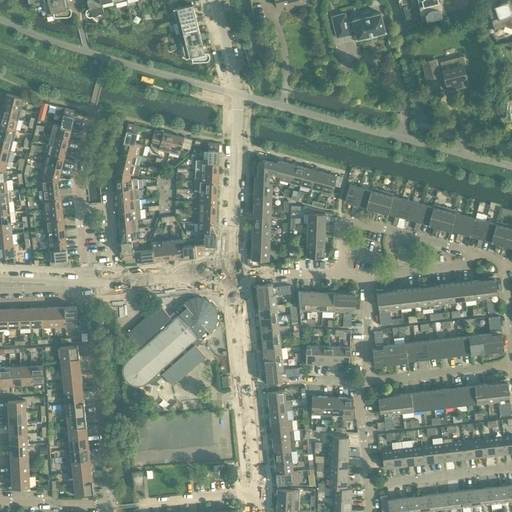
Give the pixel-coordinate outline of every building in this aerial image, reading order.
[(64,0),(48,0),(44,1),(47,14),(53,12),(54,18),(67,17),(68,17),(69,17),(69,16),(70,16),(71,15),(71,14),(71,13),(72,12),(71,12),(71,11),(71,10),(70,9),(69,8),(68,8),(66,8),(64,0)] [(102,6),(100,0),(86,0),(89,8),(88,9),(87,10),(86,10),(86,11),(85,12),(85,13),(86,14),(86,15),(87,16),(88,17),(89,17),(90,17),(91,17),(92,17),(103,11),(102,6)] [(419,6),(423,21),(446,15),(444,9),(443,9),(441,1),(419,6)] [(505,26),(511,28),(511,15),(507,2),(500,4),(500,6),(495,8),(494,5),(486,8),(494,30),(505,26)] [(173,9),(176,21),(196,17),(193,4),(173,9)] [(345,14),(331,17),(337,38),(350,35),(349,31),(354,30),(357,39),(366,37),(366,38),(376,35),(376,34),(385,32),(381,13),(371,16),(370,12),(361,15),(361,18),(352,21),(347,22),(345,14)] [(176,21),(179,34),(199,29),(197,21),(203,20),(202,15),(196,17),(176,21)] [(179,34),(182,46),(202,41),(199,29),(179,34)] [(202,41),(182,46),(185,59),(191,57),(192,62),(206,62),(207,62),(208,61),(209,60),(209,59),(210,59),(210,58),(210,57),(210,56),(210,55),(209,55),(209,54),(208,53),(207,53),(206,53),(205,53),(202,41)] [(436,60),(422,63),(426,80),(439,76),(440,81),(445,80),(446,85),(447,90),(468,85),(463,65),(454,67),(453,62),(440,65),(442,70),(439,71),(436,60)] [(6,93),(3,105),(20,109),(23,98),(6,93)] [(41,108),(38,119),(43,120),(46,109),(45,109),(46,104),(46,103),(42,102),(41,108)] [(3,105),(1,115),(18,119),(20,109),(3,105)] [(65,108),(60,125),(71,128),(75,111),(65,108)] [(1,115),(0,117),(0,126),(15,130),(18,119),(1,115)] [(54,123),(51,134),(69,138),(71,128),(60,125),(54,123)] [(128,124),(124,141),(134,144),(135,143),(139,126),(128,124)] [(0,126),(0,137),(13,140),(15,130),(0,126)] [(154,130),(152,140),(160,143),(159,150),(169,152),(173,135),(163,132),(154,130)] [(51,134),(49,144),(66,148),(69,138),(51,134)] [(173,135),(169,152),(179,155),(183,142),(191,144),(192,139),(184,137),(173,135)] [(0,137),(0,148),(10,151),(13,140),(0,137)] [(124,141),(121,151),(139,155),(143,156),(145,146),(135,143),(134,144),(124,141)] [(207,161),(219,162),(219,144),(208,143),(207,161)] [(49,144),(46,153),(64,158),(66,148),(49,144)] [(0,148),(0,159),(7,161),(10,151),(0,148)] [(121,151),(119,161),(136,165),(139,155),(121,151)] [(46,153),(44,163),(61,168),(64,158),(46,153)] [(263,159),(260,161),(262,162),(271,175),(273,173),(280,175),(284,162),(277,160),(277,162),(266,159),(263,159)] [(196,160),(195,171),(200,171),(218,172),(219,162),(207,161),(196,160)] [(119,161),(116,171),(122,173),(122,176),(122,179),(130,179),(130,176),(130,175),(134,175),(138,176),(140,166),(136,165),(119,161)] [(255,177),(254,184),(268,184),(269,176),(271,175),(262,162),(260,161),(258,162),(258,165),(257,177),(255,177)] [(280,175),(279,179),(290,182),(295,165),(284,162),(280,175)] [(44,163),(41,173),(59,178),(61,168),(44,163)] [(295,165),(290,182),(300,184),(305,167),(295,165)] [(305,167),(300,184),(311,187),(315,170),(305,167)] [(315,170),(311,187),(321,190),(326,173),(315,170)] [(195,171),(195,181),(200,181),(218,182),(218,172),(200,171),(195,171)] [(41,180),(42,190),(60,188),(59,178),(41,173),(41,180)] [(322,190),(321,193),(331,196),(332,193),(337,176),(326,173),(321,190),(322,190)] [(115,180),(116,191),(138,189),(138,179),(133,178),(120,180),(115,180)] [(195,181),(194,191),(199,192),(217,192),(218,182),(200,181),(195,181)] [(254,184),(254,194),(272,195),(272,184),(268,184),(254,184)] [(356,205),(360,187),(349,184),(345,202),(353,204),(356,205)] [(371,190),(370,190),(360,187),(356,205),(358,205),(366,208),(371,190)] [(371,190),(366,208),(371,209),(380,211),(387,213),(392,196),(393,193),(371,187),(370,190),(371,190)] [(42,190),(43,200),(61,198),(60,188),(42,190)] [(116,191),(117,201),(139,199),(138,189),(116,191)] [(0,191),(0,202),(8,202),(12,201),(11,190),(7,191),(0,191)] [(199,192),(199,202),(217,203),(217,192),(199,192)] [(254,194),(253,205),(271,206),(272,195),(254,194)] [(402,199),(392,196),(387,213),(395,215),(397,216),(402,199)] [(43,200),(44,210),(62,208),(61,198),(43,200)] [(117,201),(118,211),(140,209),(139,199),(117,201)] [(408,219),(412,201),(402,199),(397,216),(400,217),(408,219)] [(418,222),(423,204),(412,201),(408,219),(416,221),(418,222)] [(0,202),(0,213),(10,212),(8,202),(0,202)] [(199,202),(198,212),(216,213),(217,203),(199,202)] [(433,207),(423,204),(418,222),(420,222),(429,224),(433,207)] [(444,229),(450,230),(454,213),(455,210),(445,207),(434,204),(433,207),(429,224),(434,226),(444,229)] [(253,205),(253,216),(271,217),(271,206),(253,205)] [(44,210),(45,221),(63,219),(62,208),(44,210)] [(140,209),(118,211),(119,221),(137,220),(141,219),(140,209)] [(380,211),(371,209),(370,212),(375,213),(373,219),(374,219),(375,220),(377,214),(379,214),(380,211)] [(0,213),(0,224),(11,223),(10,212),(0,213)] [(198,212),(198,222),(216,223),(216,213),(198,212)] [(308,213),(307,224),(325,225),(325,214),(308,213)] [(465,216),(454,213),(450,230),(458,232),(460,233),(465,216)] [(253,216),(253,227),(270,227),(271,217),(253,216)] [(470,236),(475,218),(465,216),(460,233),(462,234),(470,236)] [(470,236),(479,238),(481,239),(485,221),(475,218),(470,236)] [(45,221),(46,231),(64,229),(63,219),(45,221)] [(137,220),(119,221),(120,231),(138,230),(138,232),(144,231),(143,227),(137,228),(137,220)] [(483,239),(491,241),(496,224),(485,221),(481,239),(483,239)] [(507,246),(511,246),(511,225),(507,224),(496,221),(496,224),(491,241),(496,243),(505,245),(507,246)] [(192,231),(192,235),(198,235),(198,233),(204,233),(216,233),(216,223),(198,222),(198,231),(192,231)] [(0,224),(0,235),(12,234),(11,223),(0,224)] [(307,224),(307,235),(325,236),(325,225),(307,224)] [(444,229),(434,226),(433,229),(437,230),(436,236),(437,236),(438,237),(439,230),(444,232),(444,229)] [(253,227),(252,237),(270,238),(270,227),(253,227)] [(46,231),(47,241),(65,239),(64,229),(46,231)] [(138,230),(120,231),(120,242),(132,241),(138,241),(139,241),(138,239),(138,232),(138,230)] [(204,244),(201,244),(201,250),(215,251),(216,233),(204,233),(204,244)] [(0,235),(0,245),(13,245),(12,234),(0,235)] [(307,235),(307,246),(324,246),(325,236),(307,235)] [(252,237),(252,248),(269,249),(270,238),(252,237)] [(47,241),(49,251),(66,249),(65,239),(47,241)] [(183,239),(172,240),(174,258),(184,257),(183,246),(184,246),(183,239)] [(172,240),(162,241),(164,259),(174,258),(172,240)] [(132,241),(120,242),(122,259),(125,259),(125,263),(130,263),(136,262),(136,258),(135,251),(132,251),(132,241)] [(162,241),(151,243),(152,249),(153,249),(154,260),(164,259),(162,241)] [(502,247),(504,248),(505,245),(496,243),(496,246),(500,247),(498,253),(499,253),(500,253),(502,247)] [(184,246),(183,246),(184,257),(202,255),(201,250),(201,244),(184,246)] [(13,245),(0,245),(0,257),(6,257),(6,264),(15,265),(13,245)] [(324,246),(307,246),(306,257),(324,257),(324,246)] [(252,248),(251,259),(269,260),(269,249),(252,248)] [(49,251),(50,262),(50,266),(71,267),(70,259),(68,259),(66,249),(49,251)] [(152,249),(135,251),(136,258),(136,262),(154,260),(153,249),(152,249)] [(483,280),(473,281),(475,299),(486,297),(487,305),(491,304),(494,304),(498,304),(498,299),(495,299),(495,294),(497,294),(495,278),(495,276),(488,277),(488,279),(485,279),(485,277),(483,277),(483,280)] [(473,281),(463,282),(465,300),(465,306),(476,305),(475,299),(473,281)] [(463,282),(452,283),(454,301),(465,300),(463,282)] [(259,307),(276,305),(275,295),(281,294),(280,286),(273,287),(272,283),(256,285),(254,286),(254,292),(257,292),(257,295),(255,295),(255,298),(258,298),(259,307)] [(452,283),(441,285),(443,302),(444,302),(454,301),(452,283)] [(426,284),(419,285),(419,287),(420,287),(422,305),(422,309),(444,306),(444,302),(443,302),(441,285),(432,286),(431,284),(429,284),(429,286),(426,286),(426,284)] [(419,287),(409,288),(411,306),(422,305),(420,287),(419,287)] [(409,288),(398,290),(400,307),(411,306),(409,288)] [(383,289),(376,290),(377,292),(376,292),(378,308),(381,308),(381,312),(379,313),(379,318),(383,317),(387,317),(391,316),(390,309),(400,307),(398,290),(389,291),(389,289),(386,289),(386,291),(383,291),(383,289)] [(300,309),(311,310),(312,292),(301,291),(300,309)] [(334,292),(333,310),(344,311),(343,317),(351,317),(352,309),(355,309),(356,293),(355,293),(356,291),(349,291),(349,293),(346,293),(346,291),(343,291),(343,293),(334,292)] [(312,292),(311,310),(322,310),(323,292),(312,292)] [(323,292),(322,310),(333,310),(334,292),(323,292)] [(160,305),(127,334),(137,345),(126,355),(129,358),(127,360),(125,363),(124,364),(123,368),(123,369),(123,373),(123,374),(125,378),(125,379),(128,382),(129,383),(132,384),(133,385),(137,385),(139,385),(142,385),(144,384),(147,382),(149,380),(152,384),(163,374),(172,385),(205,356),(196,345),(212,331),(214,328),(215,325),(217,322),(217,319),(217,315),(216,312),(215,308),(217,307),(211,299),(209,301),(205,299),(202,298),(199,298),(195,298),(192,299),(189,300),(186,302),(170,316),(160,305)] [(260,318),(278,316),(276,305),(259,307),(260,318)] [(65,307),(53,308),(54,326),(65,326),(65,307)] [(77,307),(65,307),(65,326),(77,325),(77,307)] [(30,308),(19,309),(19,327),(31,327),(30,308)] [(42,308),(30,308),(31,327),(42,326),(42,308)] [(53,308),(42,308),(42,326),(54,326),(53,308)] [(19,309),(7,309),(8,328),(19,327),(19,309)] [(261,329),(279,327),(278,316),(260,318),(261,329)] [(480,334),(482,352),(491,351),(492,353),(494,353),(494,351),(497,350),(497,353),(504,352),(503,350),(504,350),(502,334),(499,334),(499,329),(501,329),(501,324),(497,325),(493,325),(489,326),(490,333),(480,334)] [(262,339),(280,337),(279,327),(261,329),(262,339)] [(469,336),(471,353),(482,352),(480,334),(469,336)] [(458,337),(460,355),(471,353),(469,336),(458,337)] [(263,350),(281,348),(280,337),(262,339),(263,350)] [(447,338),(450,356),(460,355),(458,337),(447,338)] [(437,339),(439,357),(450,356),(447,338),(437,339)] [(426,341),(428,359),(439,357),(437,339),(426,341)] [(396,362),(394,344),(383,346),(383,340),(375,341),(376,349),(372,349),(374,365),(375,367),(381,367),(381,364),(384,364),(384,366),(387,366),(387,363),(396,362)] [(415,342),(418,360),(428,359),(426,341),(415,342)] [(415,342),(405,343),(407,361),(418,360),(415,342)] [(394,344),(396,362),(407,361),(405,343),(394,344)] [(59,347),(61,359),(79,357),(78,345),(59,347)] [(305,363),(317,363),(317,345),(306,345),(305,363)] [(317,363),(327,364),(328,346),(317,345),(317,363)] [(327,364),(338,364),(339,346),(328,346),(327,364)] [(339,346),(338,364),(349,365),(350,347),(339,346)] [(264,361),(282,359),(281,348),(263,350),(264,361)] [(61,359),(62,370),(80,368),(79,357),(61,359)] [(283,369),(282,359),(264,361),(265,370),(263,370),(263,373),(265,373),(266,376),(263,376),(264,383),(267,382),(267,383),(282,381),(282,377),(290,377),(289,369),(283,369)] [(31,366),(21,367),(21,384),(32,384),(31,366)] [(43,366),(31,366),(32,384),(44,383),(43,366)] [(0,385),(11,385),(10,367),(0,367),(0,385)] [(21,367),(10,367),(11,385),(21,384),(21,367)] [(62,370),(63,381),(81,379),(80,368),(62,370)] [(63,381),(64,393),(82,391),(81,379),(63,381)] [(486,384),(488,402),(498,401),(499,408),(503,408),(507,407),(511,407),(510,402),(507,402),(507,398),(509,397),(507,381),(507,379),(500,380),(501,382),(498,383),(497,380),(495,381),(495,383),(486,384)] [(475,385),(477,403),(488,402),(486,384),(475,385)] [(464,387),(466,404),(477,403),(475,385),(464,387)] [(464,387),(453,388),(456,406),(466,404),(464,387)] [(443,389),(445,407),(456,406),(453,388),(443,389)] [(443,389),(432,390),(434,408),(445,407),(443,389)] [(268,392),(269,402),(285,400),(284,390),(268,392)] [(421,392),(423,410),(434,408),(432,390),(421,392)] [(64,393),(65,404),(84,402),(82,391),(64,393)] [(411,393),(413,411),(423,410),(421,392),(411,393)] [(384,420),(392,419),(392,413),(402,412),(400,394),(390,395),(390,393),(388,394),(388,396),(385,396),(385,394),(378,394),(378,397),(380,413),(384,412),(384,420)] [(400,394),(402,412),(413,411),(411,393),(400,394)] [(311,413),(322,414),(322,397),(312,396),(311,413)] [(332,419),(332,414),(333,397),(322,397),(322,414),(321,419),(332,419)] [(332,414),(342,414),(343,398),(333,397),(332,414)] [(343,398),(342,414),(342,419),(352,420),(353,398),(343,398)] [(8,401),(8,412),(26,412),(25,400),(8,401)] [(290,400),(285,400),(283,400),(269,402),(270,412),(286,410),(291,410),(290,400)] [(65,404),(67,416),(85,414),(84,402),(65,404)] [(171,406),(176,411),(180,406),(176,402),(171,406)] [(286,410),(270,412),(271,422),(287,421),(292,420),(293,420),(292,410),(291,410),(286,410)] [(8,412),(9,423),(26,422),(26,412),(8,412)] [(67,416),(68,427),(86,425),(85,414),(67,416)] [(271,422),(272,432),(294,430),(292,420),(287,421),(271,422)] [(9,423),(9,434),(27,433),(26,422),(9,423)] [(68,427),(69,438),(87,436),(86,425),(68,427)] [(272,432),(273,443),(295,440),(294,430),(272,432)] [(9,434),(10,445),(28,444),(27,433),(9,434)] [(511,435),(503,436),(505,453),(511,452),(511,435)] [(69,438),(70,450),(89,448),(87,436),(69,438)] [(332,436),(331,447),(348,447),(349,437),(332,436)] [(503,436),(493,438),(495,454),(505,453),(503,436)] [(493,438),(483,439),(485,455),(495,454),(493,438)] [(483,439),(473,440),(475,457),(485,455),(483,439)] [(273,443),(274,453),(291,451),(296,450),(295,440),(273,443)] [(473,440),(463,441),(465,458),(475,457),(473,440)] [(463,441),(453,442),(455,459),(465,458),(463,441)] [(453,442),(443,444),(445,460),(455,459),(453,442)] [(10,445),(10,456),(28,455),(28,444),(10,445)] [(443,444),(433,445),(435,462),(445,460),(443,444)] [(433,445),(422,446),(424,463),(435,462),(433,445)] [(422,446),(412,447),(414,464),(424,463),(422,446)] [(331,447),(331,457),(348,458),(348,447),(331,447)] [(412,447),(402,448),(404,465),(414,464),(412,447)] [(70,450),(71,461),(90,459),(89,448),(70,450)] [(402,448),(392,450),(394,466),(404,465),(402,448)] [(291,451),(274,453),(275,463),(292,461),(298,461),(296,450),(291,451)] [(394,466),(392,450),(382,451),(383,468),(394,466)] [(10,456),(11,466),(29,466),(28,455),(10,456)] [(331,457),(331,467),(347,468),(348,458),(331,457)] [(71,461),(73,472),(91,470),(90,459),(71,461)] [(275,463),(276,473),(293,471),(292,461),(275,463)] [(11,466),(11,477),(29,476),(29,466),(11,466)] [(331,467),(330,477),(347,478),(347,468),(331,467)] [(73,472),(74,484),(92,482),(91,470),(73,472)] [(143,471),(132,472),(134,490),(144,489),(143,471)] [(293,471),(276,473),(277,484),(292,482),(293,485),(298,484),(297,471),(293,471)] [(29,476),(11,477),(12,489),(30,488),(29,476)] [(330,488),(335,488),(347,488),(347,478),(330,477),(330,488)] [(92,482),(74,484),(75,496),(93,494),(92,482)] [(509,485),(499,486),(501,503),(511,502),(509,485)] [(499,486),(489,487),(491,504),(501,503),(499,486)] [(489,487),(479,489),(481,505),(491,504),(489,487)] [(335,488),(334,498),(351,498),(352,488),(347,488),(335,488)] [(278,489),(277,500),(299,500),(299,490),(278,489)] [(479,489),(469,490),(471,506),(481,505),(479,489)] [(469,490),(459,491),(461,508),(471,506),(469,490)] [(459,491),(448,492),(450,509),(461,508),(459,491)] [(448,492),(438,493),(440,510),(450,509),(448,492)] [(438,493),(428,495),(430,511),(440,510),(438,493)] [(428,495),(418,496),(419,511),(424,511),(430,511),(428,495)] [(399,511),(398,498),(388,500),(387,496),(380,496),(382,511),(399,511)] [(419,511),(418,496),(408,497),(409,511),(419,511)] [(409,511),(408,497),(398,498),(399,511),(409,511)] [(334,498),(334,508),(351,509),(351,498),(334,498)] [(277,500),(277,510),(293,510),(298,511),(299,500),(277,500)]
